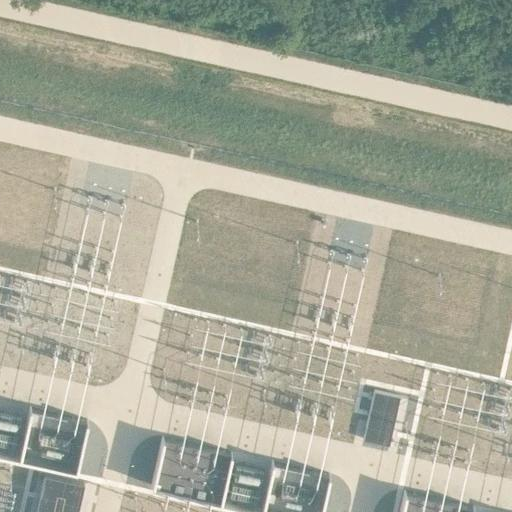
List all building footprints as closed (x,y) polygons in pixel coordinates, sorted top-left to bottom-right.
[(372,389),(369,406),(395,412),(399,395),(372,389)] [(369,406),(365,422),(391,427),(395,412),(369,406)] [(365,422),(362,438),(387,444),(388,444),(391,427),(365,422)] [(160,435),(149,485),(219,500),(230,451),(160,435)] [(43,472),(33,511),(75,511),(83,481),(43,472)] [(402,489),(397,511),(470,511),(472,505),(402,489)]
